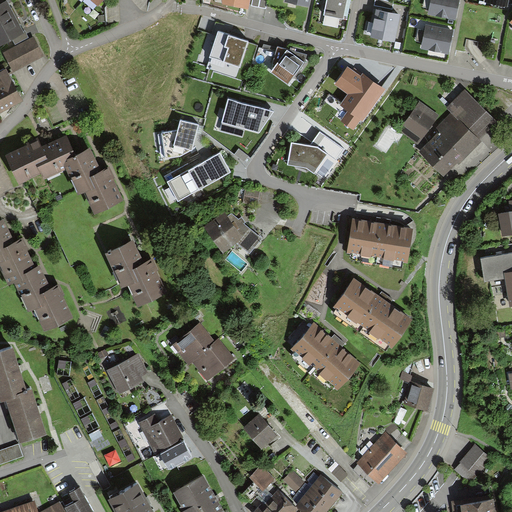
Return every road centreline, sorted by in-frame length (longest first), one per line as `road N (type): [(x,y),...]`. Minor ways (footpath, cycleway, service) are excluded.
road 1 (secondary): [(380,511),(431,450),(445,408),(438,289),(448,236),(461,207),(511,154)]
road 2 (residential): [(336,47),(258,165),(273,185),(354,202)]
road 3 (residential): [(0,134),(61,56),(165,7)]
road 4 (residential): [(336,47),(165,7)]
road 5 (residential): [(511,83),(347,49)]
road 6 (residential): [(239,511),(166,390)]
